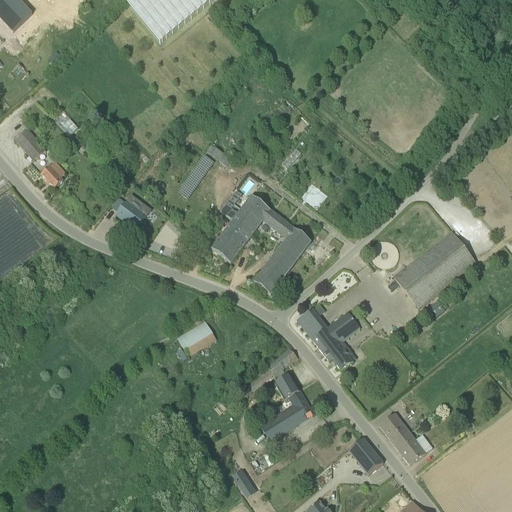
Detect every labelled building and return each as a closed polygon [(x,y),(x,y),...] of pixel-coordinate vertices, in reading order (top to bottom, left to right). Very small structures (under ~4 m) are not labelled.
[(16,0),(0,0),(0,21),(12,35),(29,20),(32,16),(16,0)] [(122,0),(159,46),(215,0),(122,0)] [(52,66),(55,69),(63,61),(60,58),(52,66)] [(67,138),(77,129),(62,113),(52,122),(67,138)] [(33,164),(45,153),(27,132),(15,142),(33,164)] [(118,140),(113,145),(97,161),(106,170),(122,154),(121,153),(126,147),(118,140)] [(217,162),(226,169),(232,161),(229,159),(228,160),(210,148),(206,154),(217,162)] [(53,191),(63,183),(60,180),(65,176),(56,165),(41,178),(53,191)] [(165,190),(164,187),(161,184),(157,185),(155,188),(155,192),(159,194),(162,193),(165,190)] [(220,214),(234,224),(211,253),(230,267),(264,224),(287,243),(254,286),(270,299),(301,257),(311,245),(275,218),(252,200),(242,213),(229,202),(220,214)] [(138,213),(127,204),(116,218),(136,232),(150,213),(143,207),(138,213)] [(146,219),(151,224),(155,218),(150,214),(146,219)] [(394,280),(419,312),(477,267),(452,235),(394,280)] [(438,305),(443,312),(447,309),(442,302),(438,305)] [(436,303),(421,315),(429,324),(444,312),(436,303)] [(327,331),(319,320),(313,312),(298,323),(319,350),(330,365),(333,362),(341,374),(353,365),(348,359),(352,356),(348,351),(343,344),(360,331),(348,316),(327,331)] [(178,342),(188,359),(216,342),(206,325),(178,342)] [(235,391),(243,401),(274,378),(275,380),(283,374),(284,371),(298,361),(290,351),(267,370),(266,370),(235,391)] [(296,428),(294,424),(311,414),(299,393),(299,394),(289,378),(275,387),(285,403),(290,400),(295,408),(261,430),(270,445),(296,428)] [(379,429),(389,442),(394,448),(410,435),(395,416),(379,429)] [(464,427),(466,434),(474,432),(472,424),(464,427)] [(426,457),(426,456),(432,451),(422,438),(415,443),(410,435),(394,448),(410,469),(426,457)] [(349,453),(368,478),(383,466),(364,441),(349,453)] [(263,456),(253,463),(260,473),(271,466),(263,456)]
